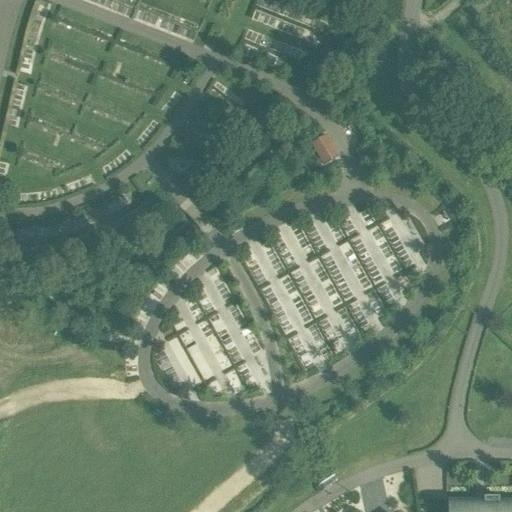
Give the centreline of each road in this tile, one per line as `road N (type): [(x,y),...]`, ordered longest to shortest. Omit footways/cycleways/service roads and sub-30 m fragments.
road 1 (unclassified): [(413,0),(407,80),(491,173),(505,220),(502,265),(460,397),(460,453),(357,476),(299,511)]
road 2 (residential): [(508,0),(448,60),(511,125)]
